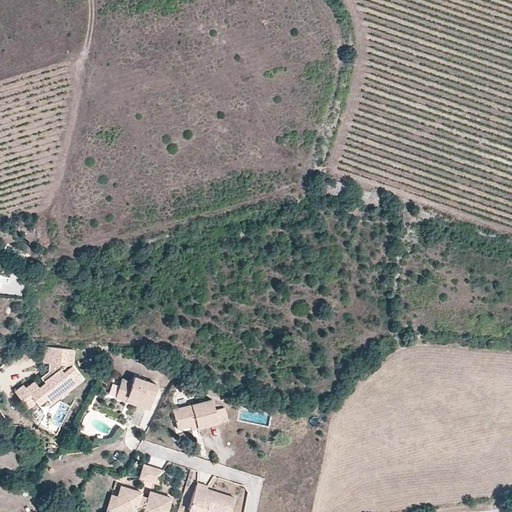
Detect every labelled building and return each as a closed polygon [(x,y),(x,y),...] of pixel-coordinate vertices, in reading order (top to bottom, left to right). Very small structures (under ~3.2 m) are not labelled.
[(83,379),(72,366),(74,349),(45,346),(43,363),(49,363),(48,371),(51,375),(44,381),(44,382),(38,387),(34,381),(26,388),(23,385),(14,391),(27,408),(36,402),(38,404),(46,398),(66,383),(70,389),(83,379)] [(44,381),(51,375),(48,371),(41,377),(44,381)] [(147,407),(155,383),(132,374),(130,380),(119,377),(113,396),(147,407)] [(50,404),(70,389),(66,383),(46,398),(50,404)] [(173,410),(177,428),(190,425),(196,424),(197,428),(228,420),(225,408),(215,410),(212,400),(173,410)] [(159,483),(163,471),(144,465),(140,478),(159,483)] [(168,511),(172,498),(149,491),(147,497),(142,495),(143,493),(120,485),(117,496),(114,506),(125,510),(131,511),(136,511),(138,508),(143,509),(142,511),(168,511)] [(230,511),(235,497),(196,485),(188,510),(191,511),(190,511),(230,511)] [(114,506),(117,496),(111,494),(106,511),(107,511),(124,511),(125,510),(114,506)]
